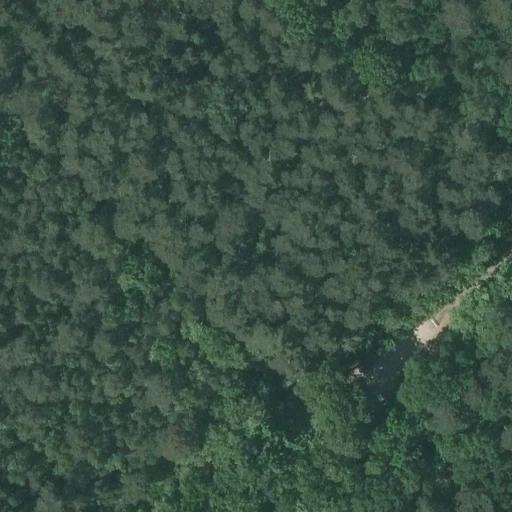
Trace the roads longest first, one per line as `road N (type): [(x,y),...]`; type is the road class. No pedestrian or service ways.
road 1 (track): [(198,511),(511,252)]
road 2 (unknown): [(511,297),(503,304),(493,364),(438,415),(401,437),(340,446),(258,511)]
